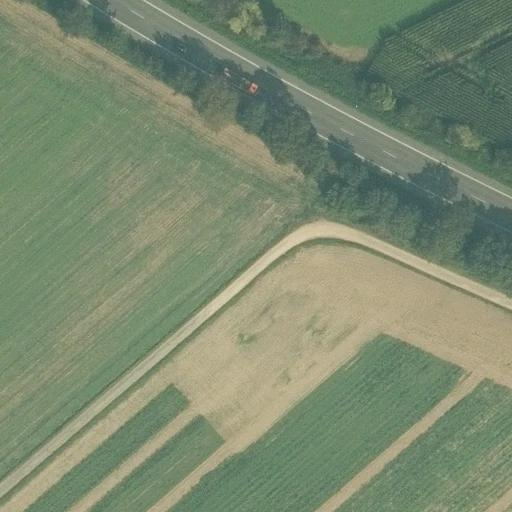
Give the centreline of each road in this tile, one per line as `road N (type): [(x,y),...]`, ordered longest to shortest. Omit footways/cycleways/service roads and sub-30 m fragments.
road 1 (track): [(511,301),(341,225),(310,219),(0,490)]
road 2 (secondary): [(100,0),(278,109),(511,216)]
